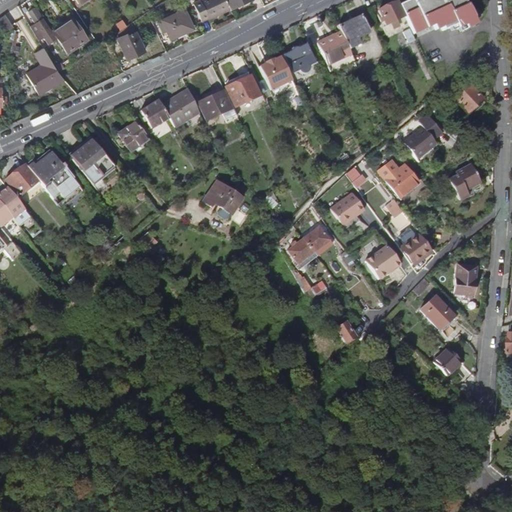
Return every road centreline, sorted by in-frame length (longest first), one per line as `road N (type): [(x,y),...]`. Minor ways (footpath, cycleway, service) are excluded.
road 1 (residential): [(494,0),(502,209),(476,471),(485,489),(511,484)]
road 2 (secondary): [(0,147),(317,0)]
